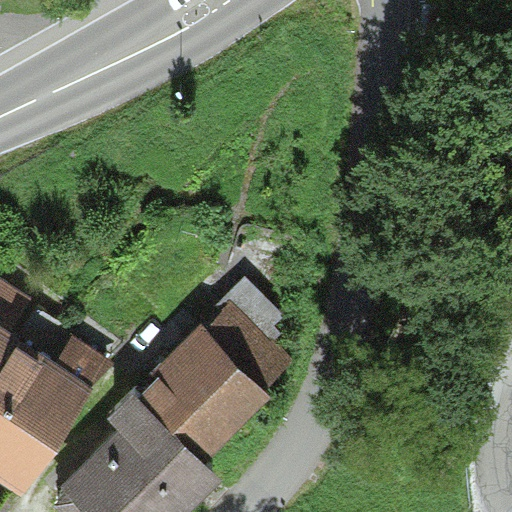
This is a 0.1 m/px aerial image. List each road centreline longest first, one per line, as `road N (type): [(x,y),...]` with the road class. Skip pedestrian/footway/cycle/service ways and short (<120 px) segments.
road 1 (residential): [(242,511),(304,435),(335,362),(356,267),(388,0)]
road 2 (secondary): [(0,117),(219,0)]
road 3 (residential): [(511,343),(499,432),(507,511)]
